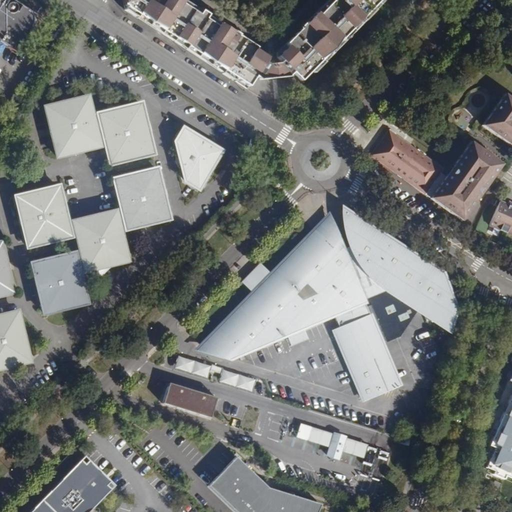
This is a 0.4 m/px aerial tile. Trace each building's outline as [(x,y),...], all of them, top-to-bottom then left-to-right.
[(0,0),(0,43),(15,53),(33,25),(33,17),(28,11),(19,6),(15,11),(14,5),(11,3),(8,3),(6,5),(4,5),(7,0),(0,0)] [(122,0),(125,10),(126,8),(145,20),(145,19),(151,24),(156,27),(181,44),(187,46),(186,47),(206,60),(207,58),(212,63),(217,66),(217,67),(248,87),(255,76),(264,62),(267,58),(255,50),(257,47),(250,43),(248,46),(236,39),(238,36),(239,34),(233,30),(232,31),(230,34),(218,27),(205,19),(207,16),(208,15),(202,10),(201,12),(199,15),(181,3),(175,0),(122,0)] [(182,0),(181,3),(199,15),(201,12),(182,0)] [(333,0),(323,10),(308,26),(305,24),(304,23),(299,28),(300,29),(303,31),(293,42),(290,39),(285,45),(287,47),(277,57),(281,61),(293,73),(301,81),(311,70),(321,59),(320,59),(327,54),(331,48),(332,49),(336,45),(342,39),(352,28),(351,27),(357,22),(362,18),(373,7),(379,0),(333,0)] [(328,0),(321,7),(323,10),(333,0),(328,0)] [(383,0),(379,0),(373,7),(375,9),(383,0)] [(323,10),(321,7),(305,24),(308,26),(323,10)] [(126,8),(125,10),(247,89),(248,87),(217,67),(217,66),(212,63),(207,58),(206,60),(186,47),(187,46),(181,44),(156,27),(151,24),(145,19),(145,20),(126,8)] [(218,27),(220,24),(207,16),(205,19),(218,27)] [(360,25),(357,22),(351,27),(352,28),(342,39),(344,41),(360,25)] [(232,31),(220,24),(218,27),(230,34),(232,31)] [(303,31),(300,29),(290,39),(293,42),(303,31)] [(250,43),(238,36),(236,39),(248,46),(250,43)] [(338,47),(344,41),(342,39),(336,45),(338,47)] [(287,47),(285,45),(277,53),(277,57),(287,47)] [(266,53),(257,47),(255,50),(267,58),(266,53)] [(324,62),(321,59),(311,70),(314,73),(324,62)] [(293,73),(281,61),(277,64),(280,78),(289,77),(293,73)] [(268,65),(264,62),(255,76),(261,80),(269,79),(268,65)] [(511,98),(502,91),(480,123),(511,145),(511,98)] [(100,147),(87,99),(45,109),(57,158),(100,147)] [(152,154),(140,105),(97,116),(110,164),(152,154)] [(442,166),(388,126),(385,129),(368,154),(382,164),(400,177),(438,204),(453,215),(460,220),(492,174),(500,163),(468,140),(444,174),(439,170),(442,166)] [(222,152),(183,132),(174,144),(184,183),(198,189),(222,152)] [(169,220),(156,170),(114,180),(127,231),(169,220)] [(71,237),(58,188),(16,198),(28,248),(71,237)] [(503,201),(499,199),(488,224),(511,234),(511,201),(508,200),(506,203),(503,201)] [(389,240),(342,210),(342,211),(343,219),(344,231),(347,240),(350,247),(337,252),(314,231),(253,295),(203,347),(204,351),(227,358),(284,334),(278,320),(294,314),(300,327),(331,314),(337,329),(332,331),(360,399),(397,384),(361,299),(349,270),(359,265),(360,266),(361,267),(361,268),(362,269),(363,270),(364,271),(364,272),(365,273),(366,274),(367,275),(368,276),(369,277),(370,278),(371,279),(372,280),(373,281),(374,282),(375,283),(376,284),(377,285),(378,285),(379,286),(379,287),(380,287),(381,288),(382,289),(383,289),(383,290),(441,327),(449,315),(451,316),(453,309),(444,282),(441,274),(389,240)] [(129,263),(116,212),(74,224),(86,273),(129,263)] [(327,217),(314,231),(337,252),(342,250),(327,217)] [(0,297),(14,294),(1,244),(0,244),(0,297)] [(88,304),(75,255),(33,265),(45,315),(88,304)] [(242,284),(253,295),(271,275),(260,265),(242,284)] [(349,270),(361,299),(383,290),(383,289),(382,289),(381,288),(380,287),(379,287),(379,286),(378,285),(377,285),(376,284),(375,283),(374,282),(373,281),(372,280),(371,279),(370,278),(369,277),(368,276),(367,275),(366,274),(365,273),(364,272),(364,271),(363,270),(362,269),(361,268),(361,267),(360,266),(359,265),(349,270)] [(0,371),(32,364),(19,314),(0,318),(0,371)] [(300,327),(294,314),(278,320),(284,334),(288,345),(305,338),(300,327)] [(451,316),(449,315),(441,327),(446,330),(449,320),(451,316)] [(207,379),(211,367),(178,356),(174,369),(207,379)] [(256,381),(223,370),(219,383),(252,393),(256,381)] [(214,402),(166,387),(161,407),(208,422),(214,402)] [(120,430),(114,424),(107,431),(113,436),(120,430)] [(333,434),(312,428),(307,441),(329,448),(333,434)] [(345,437),(333,434),(329,448),(327,455),(339,459),(341,452),(345,438),(345,437)] [(367,445),(345,438),(341,452),(363,458),(367,445)] [(318,511),(321,506),(261,494),(235,457),(207,486),(234,511),(318,511)] [(83,464),(79,460),(28,511),(87,511),(109,490),(105,486),(109,482),(87,460),(83,464)] [(505,501),(511,496),(511,490),(506,480),(497,486),(505,501)]
